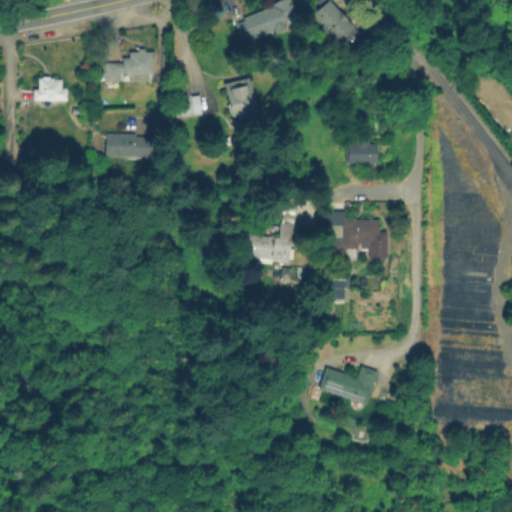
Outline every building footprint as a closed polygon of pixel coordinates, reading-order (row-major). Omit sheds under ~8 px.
[(282,27),(268,32),(266,28),(237,40),(230,21),(238,18),(237,15),(268,4),(267,1),(269,0),(285,0),(290,12),(278,17),(282,27)] [(327,0),(349,25),(332,39),(307,11),(319,0),(327,0)] [(141,46),(141,51),(149,51),(149,72),(146,72),(146,81),(126,80),(126,72),(117,72),(117,80),(115,80),(115,87),(109,87),(109,80),(100,80),(100,61),(118,61),(118,56),(125,56),(125,50),(133,50),(133,46),(141,46)] [(511,95),(511,128),(503,136),(464,88),(489,67),(511,95)] [(252,114),(226,120),(218,80),(243,74),(252,114)] [(47,75),(47,77),(50,77),(51,78),(59,78),(59,87),(65,87),(64,100),(29,99),(30,88),(34,88),(34,76),(38,77),(38,75),(47,75)] [(184,76),(186,93),(196,92),(198,111),(172,115),(167,78),(184,76)] [(368,121),(368,144),(377,144),(377,162),(348,161),(348,144),(352,144),(352,121),(368,121)] [(133,132),(133,156),(98,156),(98,132),(133,132)] [(345,208),(345,217),(356,216),(356,217),(377,218),(377,230),(384,229),(385,257),(367,257),(365,249),(358,249),(358,243),(356,243),(357,257),(327,256),(326,236),(332,236),(331,229),(337,230),(336,223),(327,224),(329,209),(345,208)] [(294,223),(291,243),(286,242),(283,260),(264,258),(263,265),(252,263),(253,256),(237,254),(240,232),(274,237),(276,220),(294,223)] [(343,279),(341,297),(330,296),(330,289),(324,289),(324,278),(343,279)] [(316,300),(312,323),(269,316),(272,293),(316,300)] [(0,364),(12,374),(15,371),(31,383),(28,387),(36,393),(24,410),(0,391),(0,364)] [(375,370),(364,404),(316,388),(323,366),(353,376),(357,364),(375,370)]
